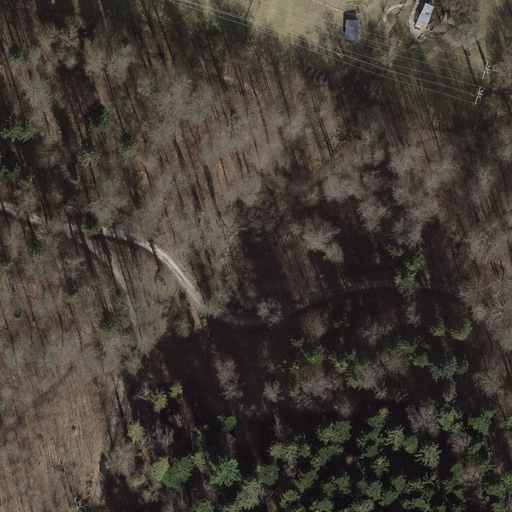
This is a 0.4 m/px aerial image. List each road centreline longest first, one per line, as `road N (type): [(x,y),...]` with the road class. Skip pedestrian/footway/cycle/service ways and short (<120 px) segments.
road 1 (track): [(56,227),(93,227),(154,244),(220,316),(247,326),(351,286),(402,282),(446,288),(475,303),(511,341)]
road 2 (track): [(56,227),(109,262),(132,307),(94,511)]
